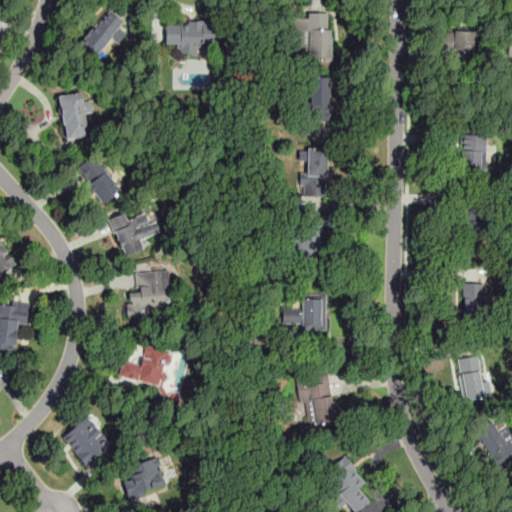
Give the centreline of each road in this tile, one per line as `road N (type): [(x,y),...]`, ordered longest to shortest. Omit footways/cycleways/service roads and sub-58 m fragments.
road 1 (residential): [(451,511),(403,426),(393,374),(397,0)]
road 2 (residential): [(0,175),(53,236),(71,270),(78,309),(60,382),(0,450)]
